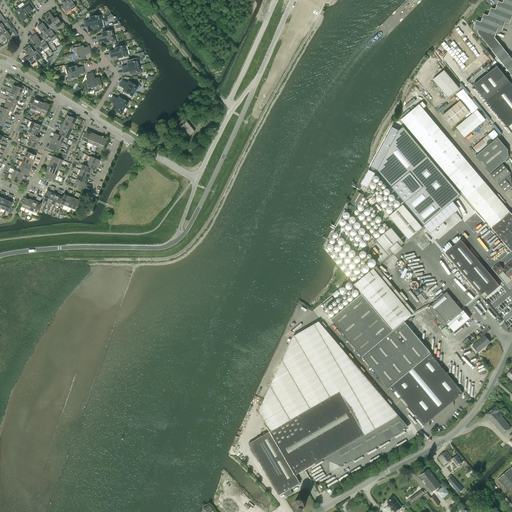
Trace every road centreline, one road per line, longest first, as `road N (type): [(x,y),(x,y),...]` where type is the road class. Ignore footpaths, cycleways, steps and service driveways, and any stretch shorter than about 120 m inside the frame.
road 1 (tertiary): [(511,337),(463,424),(318,511)]
road 2 (unclassified): [(0,255),(164,247),(182,237)]
road 3 (unclassified): [(182,237),(259,77)]
road 4 (residential): [(32,183),(89,197),(120,133)]
road 5 (unclassified): [(232,111),(228,104),(276,0)]
